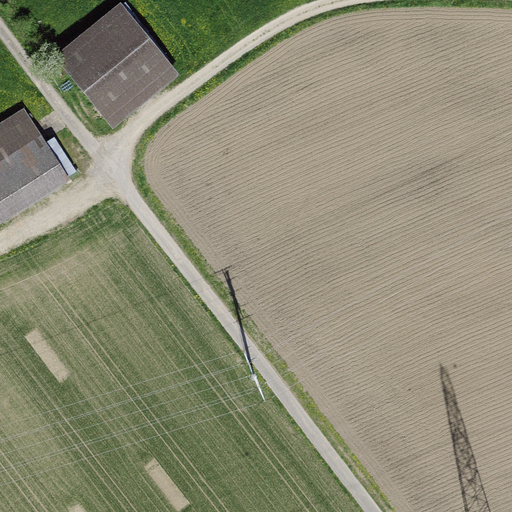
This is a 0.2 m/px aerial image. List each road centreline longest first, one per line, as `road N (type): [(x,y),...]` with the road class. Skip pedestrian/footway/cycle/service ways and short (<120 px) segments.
road 1 (unclassified): [(376,511),(0,29)]
road 2 (track): [(328,0),(289,3),(183,78),(65,191)]
